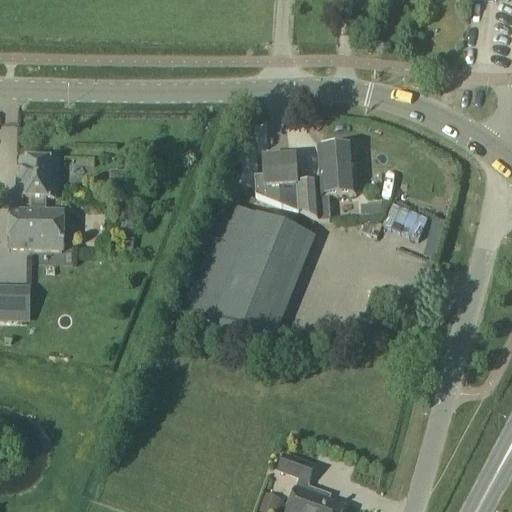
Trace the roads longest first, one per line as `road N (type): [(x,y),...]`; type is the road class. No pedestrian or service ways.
road 1 (tertiary): [(0,92),(350,95)]
road 2 (residential): [(504,164),(446,391)]
road 3 (tertiary): [(504,164),(454,131),(350,95)]
road 4 (residential): [(412,511),(446,391)]
